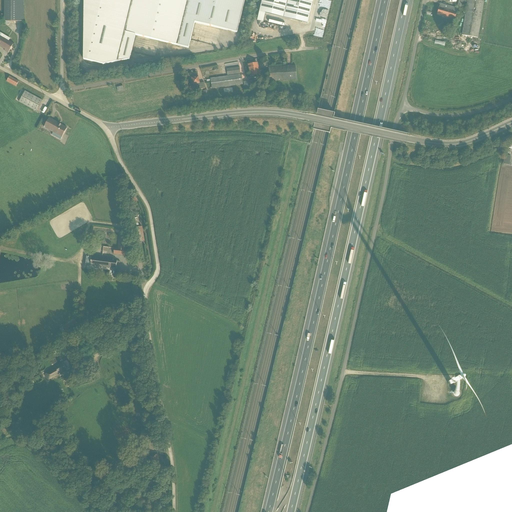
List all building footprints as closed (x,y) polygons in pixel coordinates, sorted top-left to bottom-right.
[(24,22),(23,0),(5,0),(5,22),(24,22)] [(135,36),(175,45),(186,0),(83,0),(82,60),(102,65),(129,60),(135,36)] [(245,0),(186,0),(175,45),(188,48),(194,22),(237,32),(245,0)] [(264,0),(262,12),(310,23),(315,0),(264,0)] [(469,0),(465,37),(481,39),(486,0),(469,0)] [(458,9),(441,4),(438,15),(455,20),(458,9)] [(15,43),(1,34),(0,35),(0,45),(10,52),(15,43)] [(257,63),(247,65),(250,77),(259,75),(257,63)] [(208,76),(210,90),(243,85),(240,66),(226,67),(227,74),(208,76)] [(268,67),(269,81),(297,80),(296,66),(271,67),(268,67)] [(19,82),(9,77),(6,82),(16,88),(19,82)] [(191,77),(192,87),(198,86),(198,89),(205,89),(204,81),(198,82),(198,77),(191,77)] [(24,91),(18,102),(37,112),(42,101),(24,91)] [(63,138),(68,129),(50,119),(45,128),(63,138)] [(124,238),(119,238),(119,249),(112,249),(112,254),(127,254),(127,250),(124,250),(124,238)] [(118,278),(120,261),(92,257),(91,266),(113,269),(112,278),(118,278)] [(81,323),(77,317),(63,327),(67,333),(81,323)] [(98,359),(102,366),(119,358),(115,351),(98,359)] [(121,357),(116,371),(123,373),(127,359),(121,357)] [(48,381),(67,371),(63,362),(44,372),(48,381)] [(157,453),(147,455),(151,472),(160,470),(157,453)]
